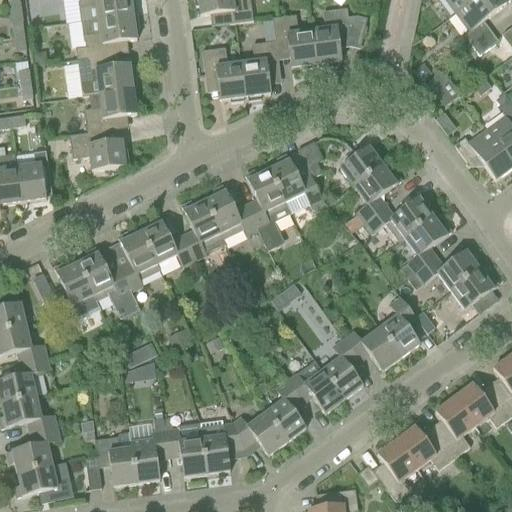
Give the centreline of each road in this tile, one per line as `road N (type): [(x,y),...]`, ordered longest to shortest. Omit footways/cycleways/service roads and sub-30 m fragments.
road 1 (residential): [(479,221),(418,138),(376,106),(302,110),(189,164)]
road 2 (residential): [(264,510),(511,329)]
road 3 (residential): [(189,164),(0,256)]
road 4 (residential): [(169,0),(189,164)]
